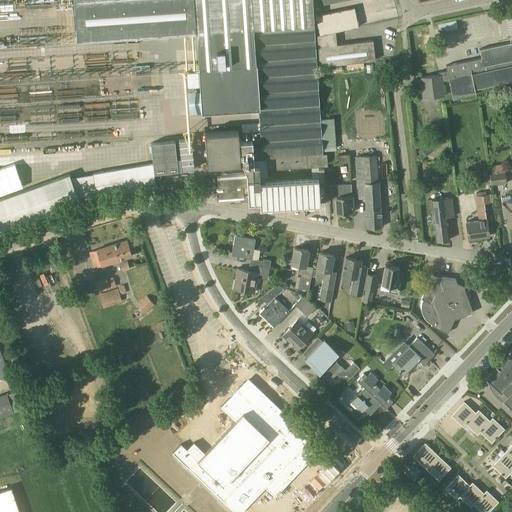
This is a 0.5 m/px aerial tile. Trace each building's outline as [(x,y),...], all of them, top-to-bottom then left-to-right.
[(247,172),(247,175),(217,177),(217,173),(206,173),(206,186),(218,185),(218,198),(237,197),(243,196),(248,200),(248,202),(260,201),(261,207),(267,207),(268,208),(272,208),(273,206),(308,204),(309,205),(313,205),(314,204),(320,203),(320,202),(321,202),(320,194),(319,182),(325,182),(324,169),(319,169),(319,167),(328,166),(327,154),(323,154),(312,5),(315,4),(314,0),(73,0),(76,39),(196,31),(199,73),(200,87),(201,112),(259,109),(260,131),(242,132),(243,141),(239,141),(238,131),(205,133),(207,166),(240,164),(240,162),(242,162),(247,172)] [(354,7),(343,9),(316,15),(319,34),(319,35),(335,31),(358,26),(354,7)] [(441,31),(458,27),(456,19),(439,23),(441,31)] [(319,34),(317,35),(319,66),(375,60),(373,40),(337,44),(335,31),(319,35),(319,34)] [(511,42),(479,49),(481,58),(467,61),(473,89),(475,89),(511,81),(511,42)] [(363,61),(346,63),(347,69),(364,67),(363,61)] [(446,66),(448,73),(439,73),(439,74),(420,77),(423,98),(444,96),(442,80),(449,80),(453,98),(476,94),(475,89),(473,89),(467,61),(446,66)] [(200,87),(199,73),(187,74),(188,88),(200,87)] [(154,173),(160,173),(194,168),(191,138),(178,140),(180,158),(177,159),(175,140),(151,143),(153,163),(154,173)] [(423,158),(430,153),(425,147),(418,151),(423,158)] [(382,227),(379,181),(378,181),(376,156),(355,157),(358,198),(365,198),(367,228),(382,227)] [(22,161),(0,169),(0,194),(31,183),(22,161)] [(154,181),(152,163),(92,173),(92,174),(71,177),(69,174),(0,198),(0,230),(80,202),(79,200),(156,187),(156,188),(194,187),(194,174),(181,175),(165,175),(165,180),(154,181)] [(491,183),(506,181),(504,164),(490,165),(491,173),(490,173),(491,183)] [(330,199),(336,198),(337,213),(345,213),(345,212),(353,212),(351,183),(330,185),(330,193),(330,199)] [(321,202),(330,202),(330,199),(330,193),(321,194),(321,202)] [(485,202),(492,201),(491,194),(487,195),(477,196),(476,196),(479,220),(467,222),(468,238),(489,236),(485,202)] [(511,195),(501,197),(504,219),(508,219),(508,221),(509,221),(510,223),(511,224),(511,223),(511,195)] [(452,197),(449,198),(431,199),(437,241),(449,239),(447,217),(454,216),(452,197)] [(243,257),(250,259),(250,258),(251,258),(255,239),(235,235),(234,240),(232,252),(231,255),(237,256),(242,257),(243,257)] [(127,239),(125,240),(89,251),(94,267),(132,255),(127,239)] [(309,250),(294,247),(292,259),(291,263),(299,264),(297,276),(300,276),(298,288),(309,290),(311,278),(312,276),(313,269),(313,267),(306,265),(309,250)] [(333,255),(332,254),(320,252),(317,264),(317,269),(317,270),(313,269),(312,276),(316,276),(315,278),(322,280),(321,286),(319,286),(317,298),(319,298),(319,299),(331,302),(337,272),(330,270),(333,255)] [(350,293),(363,295),(364,289),(367,273),(368,267),(362,266),(361,265),(362,260),(346,257),(343,275),(353,277),(350,293)] [(262,266),(270,268),(271,260),(263,259),(263,260),(251,258),(250,258),(250,259),(249,264),(262,266)] [(127,260),(120,262),(123,271),(130,269),(127,260)] [(237,268),(233,288),(237,289),(245,290),(254,292),(258,270),(261,271),(262,266),(249,264),(248,270),(237,268)] [(399,267),(385,264),(383,276),(381,284),(382,284),(381,290),(388,291),(388,292),(397,294),(400,279),(397,279),(399,267)] [(377,275),(367,273),(364,289),(373,291),(374,291),(377,275)] [(427,286),(421,298),(423,299),(422,300),(422,302),(421,304),(421,305),(421,307),(421,308),(421,310),(422,311),(422,313),(423,314),(424,316),(425,317),(425,318),(427,319),(428,320),(429,321),(430,322),(432,323),(431,324),(431,325),(432,325),(441,329),(448,332),(449,331),(454,319),(463,316),(471,313),(473,312),(471,306),(469,300),(470,296),(469,292),(465,290),(464,288),(465,286),(457,283),(456,279),(453,278),(443,277),(441,280),(440,279),(437,278),(432,276),(427,286)] [(106,277),(95,281),(98,292),(110,288),(106,277)] [(118,288),(99,294),(103,307),(122,301),(118,288)] [(289,311),(275,297),(278,293),(273,288),(260,297),(268,304),(259,313),(274,327),(289,311)] [(308,299),(304,295),(295,304),(299,309),(308,299)] [(147,296),(137,303),(145,312),(154,305),(147,296)] [(308,299),(299,309),(304,313),(310,318),(317,310),(311,305),(313,304),(308,299)] [(410,301),(402,299),(400,306),(409,308),(410,301)] [(313,332),(298,318),(291,326),(283,335),(297,349),(306,340),(313,332)] [(165,320),(159,322),(162,331),(168,329),(165,320)] [(355,329),(353,320),(345,322),(347,331),(355,329)] [(409,343),(413,339),(409,334),(404,338),(409,343)] [(333,358),(339,353),(324,339),(323,341),(318,337),(310,345),(315,349),(305,359),(319,373),(329,381),(336,373),(337,374),(339,375),(340,375),(342,375),(343,375),(344,375),(345,375),(346,375),(346,374),(350,378),(360,368),(353,361),(345,370),(342,367),(342,366),(333,358)] [(433,352),(424,344),(417,337),(398,357),(393,351),(384,360),(383,362),(387,367),(389,368),(393,364),(395,367),(404,375),(414,364),(413,363),(417,359),(423,365),(429,359),(428,358),(433,352)] [(494,370),(486,378),(501,392),(503,390),(508,395),(503,400),(511,408),(511,406),(511,350),(501,363),(502,365),(499,369),(496,372),(494,370)] [(363,410),(368,415),(369,416),(379,405),(378,403),(380,401),(384,406),(391,399),(388,396),(391,392),(384,384),(380,389),(374,383),(378,379),(370,372),(367,376),(363,373),(357,380),(364,387),(351,401),(349,403),(355,408),(356,407),(361,411),(363,410)] [(193,442),(178,458),(234,511),(241,511),(265,487),(274,497),(318,451),(304,437),(307,434),(248,377),(220,406),(235,420),(204,453),(193,442)] [(23,385),(15,387),(18,398),(26,395),(23,385)] [(276,394),(281,400),(286,404),(290,399),(280,389),(276,394)] [(0,417),(14,413),(6,392),(0,394),(0,417)] [(479,409),(478,409),(476,412),(464,401),(451,415),(463,426),(466,423),(479,409)] [(493,417),(490,420),(479,409),(466,423),(477,434),(480,431),(493,417)] [(504,428),(493,417),(480,431),(491,442),(504,428)] [(426,468),(438,455),(425,442),(413,455),(426,468)] [(511,459),(505,452),(496,461),(492,465),(505,477),(511,470),(511,459)] [(451,467),(438,455),(426,468),(438,480),(451,467)] [(400,468),(404,472),(409,468),(404,464),(400,468)] [(413,472),(409,476),(414,481),(418,476),(413,472)] [(470,485),(458,474),(450,482),(445,487),(457,498),(470,485)] [(471,506),(484,493),(472,482),(470,485),(457,498),(458,500),(462,496),(471,506)] [(19,511),(12,487),(0,490),(0,511),(19,511)] [(488,511),(490,510),(498,501),(486,490),(484,493),(471,506),(473,507),(476,504),(483,511),(488,511)]
